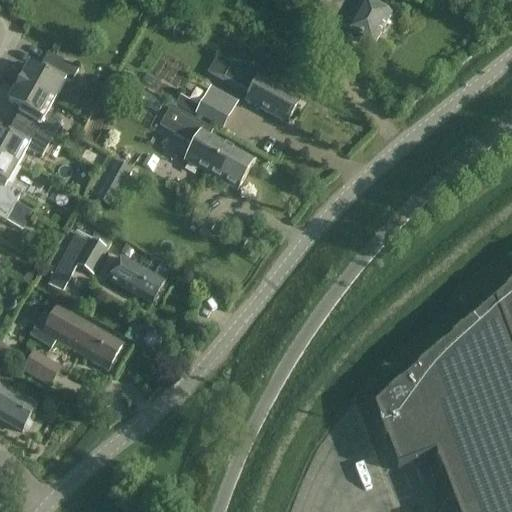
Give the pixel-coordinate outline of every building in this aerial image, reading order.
[(307,0),(312,2),(327,11),(325,14),(337,21),(335,25),(347,32),(374,47),(391,16),(361,0),(307,0)] [(29,66),(19,84),(54,104),(66,81),(71,84),(79,72),(48,55),(39,72),(29,66)] [(239,70),(221,59),(218,57),(208,76),(248,99),(245,103),(287,126),(299,103),(258,80),(240,69),(239,70)] [(54,104),(19,84),(8,103),(22,110),(19,115),(30,121),(25,130),(50,144),(59,129),(44,121),(54,104)] [(204,87),(194,106),(168,91),(163,100),(195,118),(196,117),(223,132),(232,114),(225,110),(230,100),(211,89),(210,91),(204,87)] [(94,112),(85,108),(78,119),(87,123),(94,112)] [(161,130),(194,149),(186,164),(237,193),(254,163),(202,134),(169,116),(161,130)] [(0,133),(0,157),(18,168),(27,151),(42,159),(50,144),(25,130),(19,139),(9,133),(6,137),(0,133)] [(18,168),(0,157),(0,199),(14,208),(23,193),(8,185),(18,168)] [(111,164),(91,198),(110,209),(130,175),(111,164)] [(0,219),(6,223),(14,208),(0,199),(0,219)] [(80,236),(66,261),(93,277),(107,252),(111,245),(94,235),(90,242),(80,236)] [(151,307),(163,285),(120,261),(108,283),(151,307)] [(511,511),(511,290),(374,410),(397,471),(435,457),(455,511),(511,511)] [(59,309),(57,311),(42,336),(108,375),(125,348),(59,309)] [(14,353),(0,345),(0,359),(8,364),(14,353)] [(34,353),(21,373),(49,390),(62,370),(34,353)] [(0,421),(22,435),(23,432),(28,432),(31,427),(29,422),(37,409),(0,387),(0,421)]
